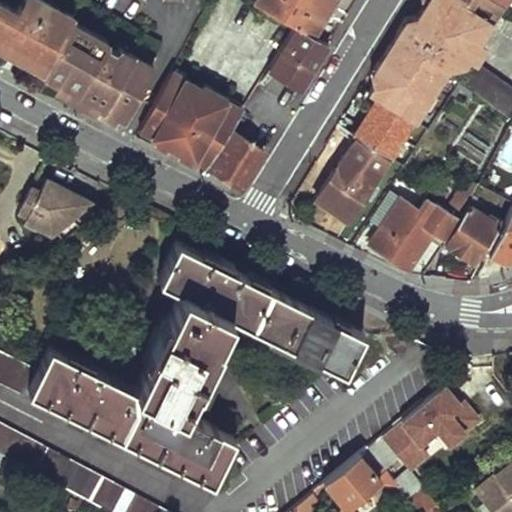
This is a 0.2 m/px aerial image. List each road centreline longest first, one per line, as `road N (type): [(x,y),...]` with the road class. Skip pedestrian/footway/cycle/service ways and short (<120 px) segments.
road 1 (tertiary): [(249,220),(0,92)]
road 2 (residential): [(249,220),(386,0)]
road 3 (tertiary): [(470,313),(416,301),(249,220)]
